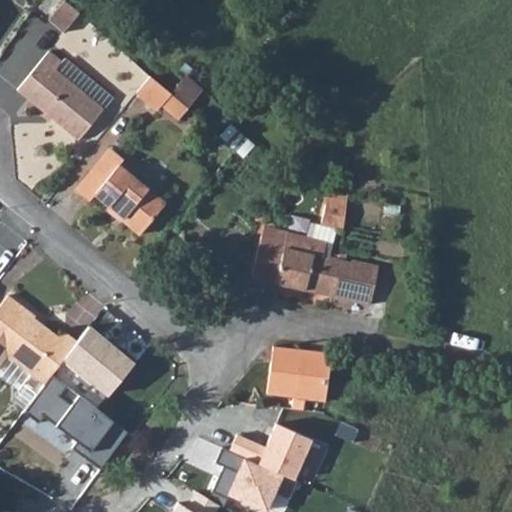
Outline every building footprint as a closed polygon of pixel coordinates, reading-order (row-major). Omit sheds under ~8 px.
[(67,20),(73,12),(75,10),(63,0),(60,0),(46,16),(59,28),(67,20)] [(54,68),(60,61),(47,50),(16,88),(75,139),(100,109),(54,68)] [(54,68),(100,109),(111,96),(64,56),(60,61),(54,68)] [(171,93),(187,107),(202,88),(185,72),(171,93)] [(137,91),(157,108),(161,104),(171,93),(150,74),(137,91)] [(161,104),(178,119),(187,107),(171,93),(161,104)] [(231,126),(220,138),(234,151),(245,139),(231,126)] [(252,146),(245,139),(234,151),(241,157),(252,146)] [(86,174),(99,185),(94,192),(121,216),(119,219),(137,234),(164,202),(119,164),(123,159),(109,147),(86,174)] [(86,174),(73,189),(87,201),(94,192),(99,185),(86,174)] [(325,205),(344,209),(346,194),(329,190),(325,205)] [(252,277),(298,287),(330,295),(338,262),(338,256),(330,254),(335,230),(341,231),(344,209),(325,205),(320,225),(310,223),(307,237),(293,234),(288,242),(261,236),(252,277)] [(261,236),(288,242),(293,234),(263,227),(261,236)] [(330,295),(350,300),(350,297),(355,269),(355,266),(338,262),(330,295)] [(350,297),(364,299),(366,290),(368,271),(355,269),(350,297)] [(48,374),(75,339),(61,329),(57,335),(44,325),(35,325),(29,320),(33,315),(5,294),(0,300),(0,360),(4,355),(41,383),(48,374)] [(75,339),(48,374),(98,409),(133,364),(89,322),(75,339)] [(266,393),(325,401),(330,354),(273,346),(271,356),(266,393)] [(97,464),(124,430),(98,409),(48,374),(41,383),(21,410),(36,421),(41,414),(75,439),(68,446),(97,464)] [(210,417),(246,435),(249,426),(241,422),(214,410),(210,417)] [(241,422),(249,426),(253,415),(246,412),(241,422)] [(207,423),(243,441),(246,435),(210,417),(207,423)] [(221,462),(207,495),(243,511),(248,506),(262,511),(282,511),(297,480),(221,447),(215,459),(221,462)]
